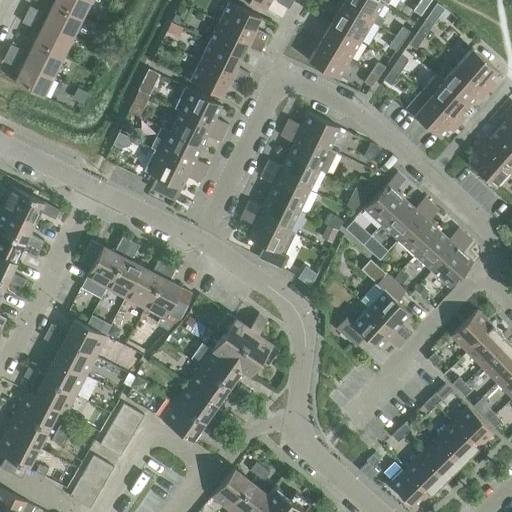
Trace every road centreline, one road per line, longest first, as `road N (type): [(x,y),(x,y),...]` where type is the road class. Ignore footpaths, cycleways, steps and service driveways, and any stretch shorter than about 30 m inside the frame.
road 1 (residential): [(496,269),(489,235),(371,123),(296,81),(272,93),(201,240)]
road 2 (residential): [(300,424),(303,327),(290,305),(201,240)]
road 3 (residential): [(496,269),(471,285),(348,418)]
road 4 (residential): [(0,366),(91,187)]
road 5 (residential): [(212,464),(151,429),(95,511)]
road 6 (residential): [(384,511),(315,451),(300,424)]
road 7 (residential): [(201,240),(91,187)]
